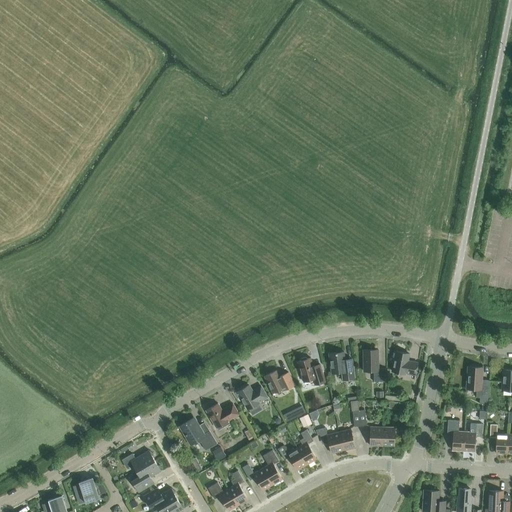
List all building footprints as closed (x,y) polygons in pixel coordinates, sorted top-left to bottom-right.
[(378,368),(378,349),(363,350),(363,371),(374,371),(374,382),(386,381),(385,368),(378,368)] [(329,353),(331,373),(342,372),(343,380),(354,378),(353,363),(346,364),(344,351),(329,353)] [(394,351),(392,359),(394,360),(392,371),(405,374),(405,373),(415,375),(418,362),(408,360),(409,354),(394,351)] [(306,358),(305,357),(301,358),(301,360),(301,361),(297,362),(303,382),(313,379),(314,385),(325,381),(320,364),(313,366),(311,358),(307,359),(306,358)] [(482,380),(483,367),(475,367),(475,365),(469,365),(469,366),(467,366),(466,389),(477,389),(476,397),(488,398),(489,380),(482,380)] [(511,369),(503,369),(502,390),(511,390),(511,369)] [(285,389),(295,385),(288,372),(280,376),(277,370),(265,376),(273,393),(284,388),(285,389)] [(249,385),(236,393),(240,400),(242,399),(248,409),(249,409),(252,415),(262,410),(259,403),(259,402),(267,397),(261,386),(255,389),(256,390),(253,392),(249,385)] [(329,395),(321,397),(322,403),(331,401),(329,395)] [(358,410),(357,400),(351,401),(352,411),(354,426),(360,426),(359,410),(358,410)] [(404,410),(405,402),(390,401),(389,408),(404,410)] [(228,420),(239,414),(233,403),(222,410),(218,403),(206,410),(216,428),(228,421),(228,420)] [(287,422),(306,412),(302,405),(283,415),(287,422)] [(309,413),(313,421),(317,419),(319,414),(317,410),(309,413)] [(308,414),(302,417),(306,426),(311,423),(308,414)] [(217,443),(204,422),(198,426),(193,418),(180,425),(185,433),(184,434),(191,445),(199,440),(206,450),(217,443)] [(452,450),(463,451),(465,431),(459,431),(459,420),(448,420),(447,432),(453,433),(452,450)] [(475,452),(476,436),(482,437),(483,424),(476,423),(475,432),(465,431),(463,451),(475,452)] [(496,453),(507,453),(508,434),(497,434),(497,424),(490,424),(490,437),(496,437),(496,453)] [(325,427),(318,429),(320,436),(327,435),(325,427)] [(370,446),(382,446),(383,427),(371,427),(370,446)] [(383,427),(382,446),(394,446),(395,427),(383,427)] [(313,441),(307,429),(301,433),(304,438),(300,440),(303,444),(297,448),(307,464),(317,458),(308,444),(313,441)] [(350,429),(339,432),(343,450),(355,447),(350,429)] [(327,435),(329,442),(332,453),(343,450),(339,432),(327,435)] [(287,453),(288,453),(284,445),(278,449),(284,460),(289,456),(287,453)] [(220,446),(215,449),(219,457),(216,458),(218,461),(226,456),(220,446)] [(287,453),(289,456),(297,470),(307,464),(297,448),(288,453),(287,453)] [(134,466),(137,471),(155,460),(152,455),(153,453),(148,450),(146,452),(135,459),(132,453),(122,460),(127,468),(134,466)] [(268,465),(263,468),(273,485),(283,479),(274,464),(279,461),(272,450),(263,455),(268,465)] [(139,492),(151,485),(147,478),(158,471),(161,471),(160,465),(158,465),(155,460),(137,471),(140,476),(132,480),(139,492)] [(273,485),(263,468),(254,473),(248,464),(242,467),(250,480),(255,477),(263,490),(273,485)] [(234,485),(228,488),(238,505),(248,499),(239,484),(244,481),(238,471),(232,474),(235,479),(231,481),(234,485)] [(74,488),(79,503),(85,501),(86,502),(93,500),(93,499),(99,497),(95,486),(94,481),(93,478),(94,477),(94,476),(74,488)] [(238,505),(228,488),(223,491),(218,482),(208,488),(214,499),(220,496),(228,511),(238,505)] [(175,491),(170,488),(169,490),(158,497),(155,491),(144,497),(149,505),(156,504),(159,509),(177,498),(174,493),(175,491)] [(470,489),(459,488),(459,496),(457,496),(456,511),(465,511),(470,511),(471,497),(470,497),(470,489)] [(439,491),(424,490),(422,511),(432,511),(449,511),(449,509),(446,509),(447,500),(439,500),(439,491)] [(508,511),(509,504),(502,504),(503,491),(489,490),(488,509),(485,509),(484,511),(508,511)] [(43,506),(45,511),(66,511),(62,496),(63,495),(63,494),(43,506)] [(161,511),(175,511),(180,509),(183,509),(182,503),(180,503),(177,498),(159,509),(161,511)] [(135,499),(129,502),(132,508),(138,505),(135,499)]
